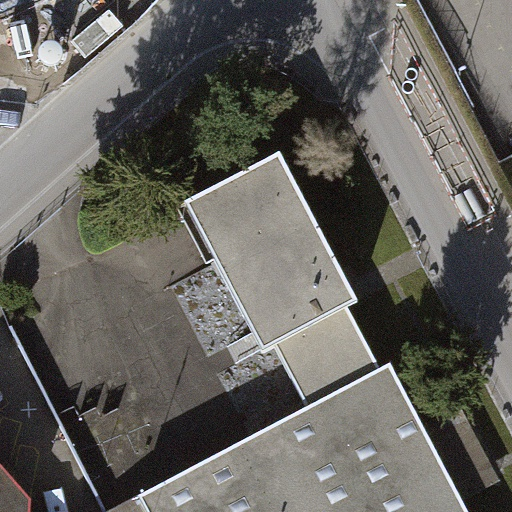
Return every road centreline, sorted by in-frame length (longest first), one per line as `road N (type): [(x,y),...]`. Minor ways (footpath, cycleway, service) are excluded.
road 1 (residential): [(511,341),(330,0)]
road 2 (residential): [(227,0),(0,196)]
